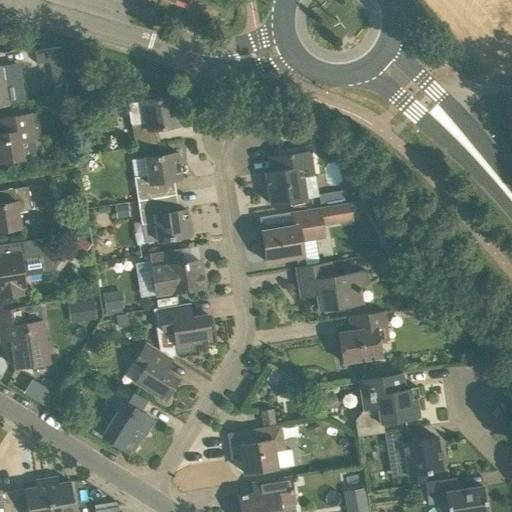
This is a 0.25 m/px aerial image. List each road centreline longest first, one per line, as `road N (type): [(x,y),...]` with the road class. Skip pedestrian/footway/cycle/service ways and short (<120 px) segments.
road 1 (residential): [(147,499),(246,346),(223,152)]
road 2 (primary): [(498,181),(452,109),(389,42)]
road 3 (secondary): [(171,49),(2,0)]
road 4 (residential): [(147,499),(0,404)]
road 5 (primary): [(364,71),(498,181)]
road 6 (secondary): [(171,49),(243,65),(296,59)]
